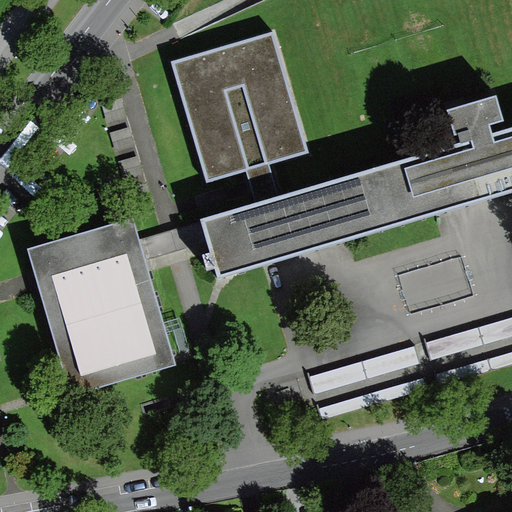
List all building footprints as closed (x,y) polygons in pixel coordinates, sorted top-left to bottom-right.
[(276,191),(268,165),(308,153),(272,33),(168,64),(204,184),(243,172),(245,180),(250,195),(251,198),(276,191)] [(205,264),(212,262),(216,276),(261,263),(348,237),(433,212),(511,188),(511,121),(490,128),(488,120),(503,115),(494,88),(444,103),(452,130),(456,129),(458,137),(276,191),(251,198),(198,214),(199,219),(205,239),(207,246),(200,249),(205,264)] [(122,95),(99,102),(105,123),(128,116),(122,95)] [(130,124),(108,130),(114,151),(136,145),(130,124)] [(139,153),(116,160),(122,180),(145,174),(139,153)] [(147,182),(125,189),(131,210),(153,203),(147,182)] [(187,349),(177,315),(165,319),(146,257),(175,248),(205,239),(199,219),(168,228),(140,236),(132,210),(25,242),(69,389),(176,357),(168,330),(172,329),(179,352),(183,351),(187,349)] [(511,315),(424,341),(430,359),(511,334),(511,315)] [(414,344),(308,376),(313,393),(419,362),(414,344)] [(511,349),(434,373),(438,387),(511,365),(511,349)] [(423,376),(317,407),(322,422),(427,390),(423,376)]
